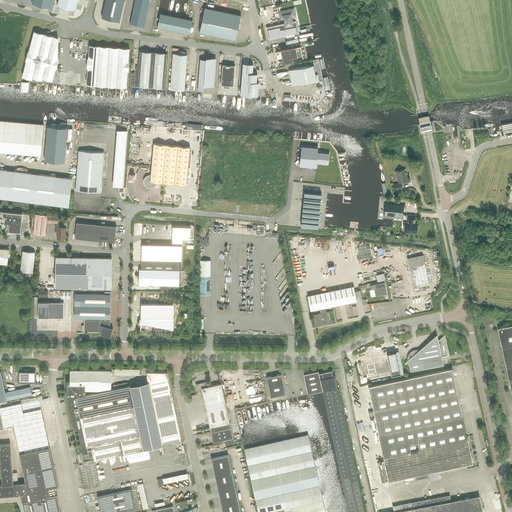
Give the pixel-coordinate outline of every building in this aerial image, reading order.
[(32,0),(32,3),(51,8),(53,0),(32,0)] [(58,0),(57,5),(60,7),(60,6),(71,9),(75,10),(77,0),(58,0)] [(106,0),(102,18),(120,22),(125,0),(106,0)] [(199,32),(236,40),(241,15),(205,7),(199,32)] [(280,12),(279,7),(281,16),(284,16),(284,19),(285,22),(285,23),(266,27),(269,39),(299,33),(297,21),(292,22),(291,16),(294,15),(293,10),(280,12)] [(170,15),(160,13),(161,14),(158,27),(157,27),(163,28),(167,29),(170,15)] [(176,17),(170,15),(167,29),(168,29),(172,30),(173,30),(176,17)] [(182,18),(176,17),(173,30),(175,31),(179,32),(180,32),(182,18)] [(192,20),(193,20),(182,18),(180,32),(184,33),(190,34),(189,33),(192,20)] [(58,38),(44,34),(34,32),(22,76),(27,77),(28,76),(32,77),(32,76),(37,78),(38,77),(42,78),(43,77),(48,78),(48,77),(53,79),(58,59),(58,48),(58,38)] [(126,86),(129,49),(89,46),(86,83),(126,86)] [(278,63),(303,58),(301,46),(276,52),(278,63)] [(164,88),(167,53),(144,51),(144,50),(139,50),(137,71),(136,70),(135,86),(140,87),(140,86),(164,88)] [(213,85),(215,59),(209,59),(209,60),(200,59),(198,84),(213,85)] [(257,74),(252,73),(253,64),(243,63),(241,94),(258,96),(259,82),(256,82),(257,74)] [(233,86),(235,66),(223,65),(221,85),(233,86)] [(292,85),(316,80),(313,65),(289,70),(292,85)] [(0,151),(40,155),(43,124),(0,120),(0,151)] [(47,126),(44,161),(65,162),(68,128),(47,126)] [(114,149),(116,149),(113,184),(124,185),(128,129),(118,128),(117,136),(115,136),(114,149)] [(186,185),(190,147),(154,143),(152,164),(151,164),(150,175),(148,175),(147,176),(145,177),(144,179),(144,181),(144,183),(144,185),(146,186),(147,187),(149,188),(151,188),(153,187),(155,186),(156,184),(157,182),(174,184),(186,185)] [(300,165),(299,166),(316,167),(316,163),(328,164),(326,164),(327,153),(329,153),(317,151),(318,148),(318,147),(301,146),(302,146),(300,165)] [(101,192),(104,152),(79,150),(76,190),(101,192)] [(0,169),(0,197),(69,206),(72,178),(0,169)] [(406,176),(404,169),(396,171),(399,183),(393,184),(394,190),(403,188),(402,183),(401,183),(401,182),(407,181),(406,176)] [(304,191),(303,201),(320,203),(321,193),(304,191)] [(303,201),(302,211),(319,213),(320,203),(303,201)] [(385,204),(384,217),(393,217),(394,214),(403,215),(404,205),(385,204)] [(20,232),(22,220),(22,213),(1,211),(0,216),(0,218),(7,219),(5,231),(20,232)] [(302,211),(301,221),(318,223),(319,213),(302,211)] [(45,235),(47,215),(35,214),(33,234),(45,235)] [(409,231),(416,232),(417,223),(414,222),(414,220),(415,220),(415,215),(408,214),(407,222),(405,221),(404,230),(405,230),(405,231),(409,232),(409,231)] [(115,242),(116,226),(77,222),(75,238),(104,241),(115,242)] [(65,239),(66,228),(59,228),(59,224),(55,224),(55,232),(58,232),(57,238),(65,239)] [(190,239),(190,227),(172,227),(172,239),(172,245),(142,244),(141,269),(139,269),(139,284),(161,284),(161,291),(169,292),(169,285),(181,285),(182,239),(190,239)] [(0,263),(7,264),(9,249),(0,248),(0,263)] [(33,272),(35,252),(23,251),(20,271),(33,272)] [(407,258),(414,288),(429,285),(423,255),(407,258)] [(111,288),(111,258),(56,257),(56,287),(111,288)] [(385,272),(377,273),(378,280),(386,279),(385,272)] [(371,290),(369,290),(371,297),(376,296),(387,294),(385,288),(385,286),(384,283),(376,285),(370,286),(370,288),(371,290)] [(327,312),(326,307),(357,301),(354,286),(307,296),(311,310),(320,309),(321,313),(314,315),(316,325),(332,322),(329,311),(327,312)] [(74,318),(84,318),(84,331),(101,331),(101,334),(111,336),(113,328),(110,327),(110,315),(111,294),(75,293),(74,318)] [(38,312),(38,317),(64,318),(64,302),(39,302),(38,312)] [(173,329),(173,304),(140,303),(140,328),(141,322),(173,329)] [(511,322),(499,325),(511,396),(511,322)] [(408,362),(407,363),(409,363),(410,371),(424,368),(444,364),(442,355),(449,354),(446,339),(445,336),(446,339),(438,340),(438,338),(433,339),(420,351),(417,352),(417,350),(416,351),(413,351),(411,353),(410,355),(409,357),(408,359),(409,361),(409,362),(408,362)] [(369,373),(367,374),(368,380),(401,373),(396,351),(387,353),(388,360),(367,365),(369,373)] [(430,477),(429,472),(472,463),(452,368),(369,386),(374,410),(375,417),(384,460),(389,481),(415,475),(416,480),(430,477)] [(65,391),(65,394),(66,394),(66,395),(67,396),(67,397),(67,398),(67,399),(67,400),(67,401),(67,402),(67,403),(67,404),(68,404),(68,405),(68,406),(68,407),(68,408),(68,409),(69,410),(69,411),(69,412),(69,413),(69,414),(70,414),(70,415),(70,416),(70,417),(71,417),(71,418),(71,419),(71,420),(72,420),(72,421),(72,422),(72,423),(73,423),(74,427),(76,431),(75,431),(76,433),(79,433),(80,441),(81,442),(82,447),(83,453),(88,452),(87,446),(91,445),(93,451),(95,460),(144,450),(130,386),(86,395),(85,390),(100,391),(111,388),(111,370),(80,370),(70,370),(70,376),(66,376),(66,380),(66,382),(66,386),(66,391),(65,391)] [(19,381),(35,381),(35,371),(19,371),(19,381)] [(147,371),(153,401),(162,446),(182,442),(167,372),(147,371)] [(323,390),(319,373),(318,371),(304,374),(308,393),(323,390)] [(319,373),(323,390),(323,391),(337,388),(335,376),(333,376),(332,371),(319,373)] [(271,397),(286,394),(282,374),(267,377),(271,397)] [(198,384),(196,386),(198,394),(203,393),(211,432),(231,428),(227,411),(221,384),(207,387),(206,382),(198,384)] [(5,392),(7,400),(31,395),(30,387),(5,392)] [(364,511),(338,388),(323,392),(348,511),(364,511)] [(44,423),(29,426),(31,437),(47,434),(44,423)] [(231,428),(211,432),(211,435),(212,437),(213,442),(233,438),(231,428)] [(308,435),(244,449),(258,511),(267,511),(284,508),(322,500),(308,435)] [(22,502),(56,495),(54,486),(58,485),(50,446),(19,453),(26,482),(14,483),(10,443),(0,444),(0,461),(2,484),(0,484),(0,496),(15,495),(21,495),(22,502)] [(222,511),(240,511),(228,455),(211,458),(222,511)] [(384,460),(377,462),(380,472),(382,472),(383,474),(380,475),(382,482),(389,481),(384,460)] [(163,477),(164,483),(189,477),(188,471),(163,477)] [(144,482),(138,483),(143,508),(149,507),(144,482)] [(100,511),(115,511),(135,508),(131,489),(97,496),(100,511)] [(60,511),(57,495),(56,495),(22,502),(24,511),(60,511)] [(451,501),(450,495),(393,506),(394,511),(392,511),(482,511),(479,496),(451,501)] [(325,511),(323,500),(284,509),(284,511),(325,511)]
